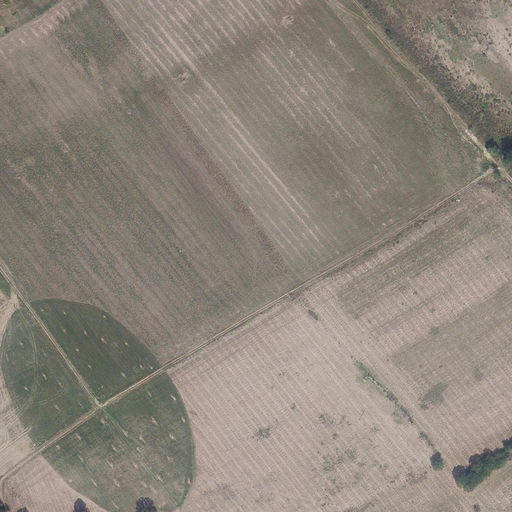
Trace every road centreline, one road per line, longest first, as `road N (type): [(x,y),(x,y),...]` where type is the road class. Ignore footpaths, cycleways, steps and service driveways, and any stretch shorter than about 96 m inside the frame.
road 1 (track): [(0,268),(101,406),(498,165)]
road 2 (track): [(353,0),(511,181)]
road 3 (track): [(101,406),(13,472),(4,486),(5,511)]
